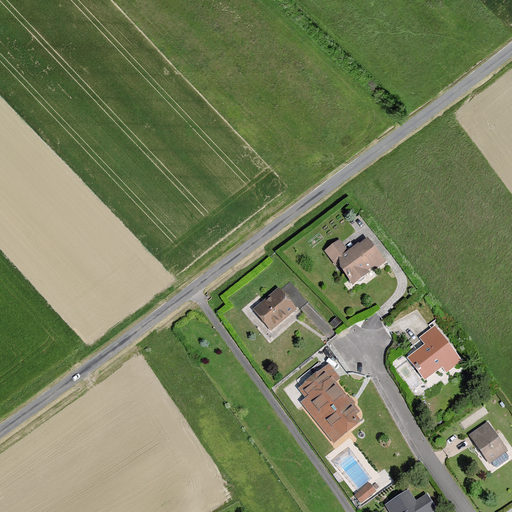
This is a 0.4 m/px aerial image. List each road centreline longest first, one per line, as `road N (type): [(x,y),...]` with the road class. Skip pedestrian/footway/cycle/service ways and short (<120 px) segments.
road 1 (tertiary): [(511,49),(0,432)]
road 2 (residential): [(467,511),(366,349)]
